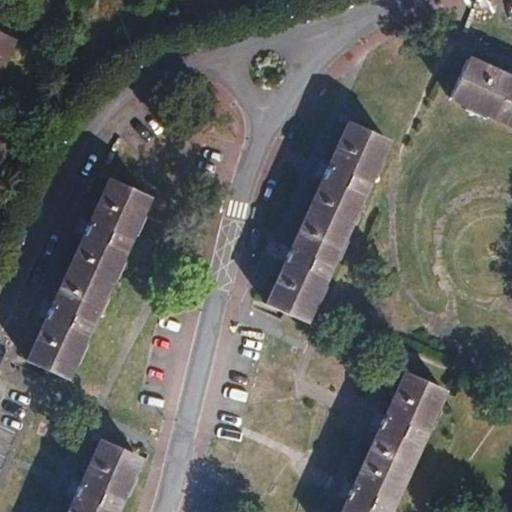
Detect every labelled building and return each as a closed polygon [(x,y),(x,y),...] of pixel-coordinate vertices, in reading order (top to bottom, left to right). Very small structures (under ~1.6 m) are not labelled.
[(0,65),(12,39),(0,33),(0,65)] [(457,77),(447,98),(511,126),(511,81),(508,80),(465,60),(457,77)] [(322,176),(304,215),(342,232),(383,141),(345,124),(326,166),(322,176)] [(322,176),(326,166),(320,164),(316,174),(322,176)] [(81,232),(63,271),(102,289),(144,198),(105,180),(85,222),(81,232)] [(302,321),(342,232),(304,215),(288,250),(284,261),(264,304),(302,321)] [(78,219),(73,229),(81,232),(85,222),(78,219)] [(284,261),(288,250),(281,247),(277,258),(284,261)] [(61,379),(102,289),(63,271),(48,305),(43,315),(22,361),(61,379)] [(40,302),(35,313),(43,315),(48,305),(40,302)] [(379,427),(364,460),(403,478),(442,393),(403,375),(384,417),(379,427)] [(379,427),(384,417),(377,414),(373,424),(379,427)] [(72,496),(64,511),(111,511),(136,458),(97,442),(78,484),(72,496)] [(387,511),(403,478),(364,460),(351,488),(347,499),(340,511),(387,511)] [(70,481),(65,493),(72,496),(78,484),(70,481)] [(347,499),(351,488),(344,485),(340,496),(347,499)]
